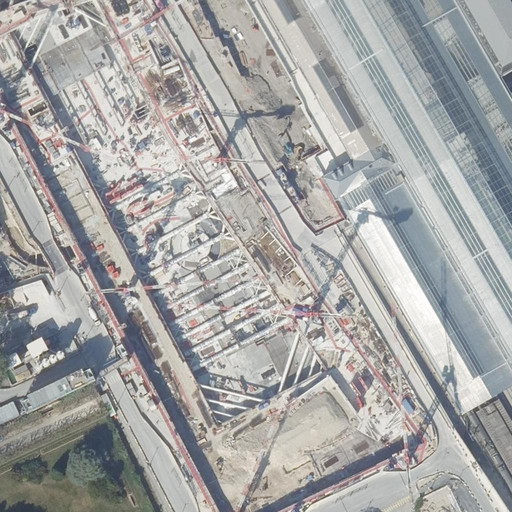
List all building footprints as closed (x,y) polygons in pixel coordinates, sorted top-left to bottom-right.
[(80,0),(85,8),(0,53),(0,97),(0,98),(43,75),(108,41),(151,18),(140,0),(80,0)] [(283,43),(286,49),(289,54),(296,65),(302,75),(308,87),(316,100),(319,104),(321,108),(324,113),(331,126),(334,130),(336,135),(344,148),(346,152),(352,162),(345,166),(331,174),(325,177),(337,199),(338,201),(359,237),(463,415),(511,386),(511,97),(511,96),(504,83),(502,79),(509,75),(511,73),(511,0),(258,0),(268,17),(283,43)] [(241,169),(151,18),(108,41),(198,192),(241,169)] [(125,231),(43,75),(0,98),(82,254),(125,231)] [(283,312),(316,295),(241,169),(198,192),(125,231),(82,254),(101,289),(125,277),(155,334),(131,346),(149,382),(184,364),(283,312)] [(316,295),(283,312),(367,430),(389,460),(423,444),(316,295)] [(248,487),(184,364),(149,382),(217,511),(281,511),(389,460),(367,430),(248,487)] [(452,490),(447,493),(454,504),(459,501),(452,490)] [(441,511),(445,505),(438,501),(432,511),(441,511)]
